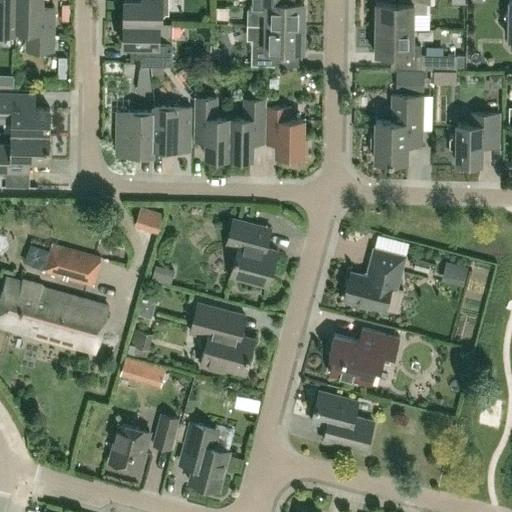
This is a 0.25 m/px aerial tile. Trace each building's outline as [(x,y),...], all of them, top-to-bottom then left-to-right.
[(0,0),(0,30),(16,31),(16,0),(0,0)] [(53,50),(54,20),(54,5),(42,4),(42,0),(16,0),(16,31),(16,29),(27,29),(27,38),(31,38),(31,49),(53,50)] [(124,0),(124,22),(160,22),(160,23),(162,23),(162,22),(162,17),(166,14),(169,14),(169,0),(124,0)] [(252,0),(252,9),(248,9),(248,24),(304,25),(304,0),(285,0),(252,0)] [(376,1),(376,27),(413,28),(414,13),(426,13),(426,3),(430,3),(430,0),(403,0),(404,2),(376,1)] [(173,26),(173,23),(162,22),(162,23),(160,23),(160,22),(124,22),(123,45),(139,45),(139,48),(141,51),(142,51),(142,61),(172,62),(173,26)] [(303,51),(304,25),(248,24),(248,25),(251,43),(251,64),(275,65),(275,50),(303,51)] [(413,54),(413,28),(376,27),(375,53),(413,54)] [(421,54),(421,68),(457,69),(457,55),(421,54)] [(166,80),(166,66),(153,66),(155,80),(166,80)] [(12,117),(12,133),(50,134),(50,108),(24,107),(24,93),(0,92),(0,107),(5,107),(5,117),(12,117)] [(408,130),(422,130),(422,94),(393,94),(392,120),(376,120),(376,135),(370,134),(370,145),(375,145),(375,160),(407,160),(408,130)] [(229,156),(230,116),(216,115),(217,97),(194,96),(194,126),(206,126),(205,156),(229,156)] [(254,127),(266,127),(266,105),(266,98),(244,97),(244,116),(230,116),(229,156),(253,157),(254,127)] [(153,155),(154,105),(153,105),(153,110),(117,110),(117,111),(118,111),(117,153),(116,153),(116,154),(153,155)] [(191,105),(154,105),(153,155),(154,155),(154,149),(184,150),(184,148),(183,148),(183,143),(190,129),(190,107),(191,107),(191,105)] [(289,106),(266,105),(266,127),(266,129),(278,129),(277,154),(290,154),(289,158),(306,158),(306,138),(302,138),(303,118),(288,118),(289,106)] [(499,112),(470,112),(470,122),(457,122),(456,134),(453,134),(450,137),(449,145),(452,148),(456,148),(456,162),(482,162),(482,145),(484,145),(488,140),(499,140),(499,112)] [(49,160),(50,134),(12,133),(11,144),(0,144),(0,172),(19,173),(19,159),(49,160)] [(145,207),(166,211),(169,197),(147,193),(145,207)] [(230,275),(268,285),(277,251),(263,247),(260,242),(265,226),(233,218),(227,243),(238,246),(230,275)] [(45,271),(93,284),(101,257),(52,243),(45,271)] [(350,271),(343,298),(385,309),(397,312),(403,289),(396,287),(404,256),(374,248),(368,272),(365,275),(350,271)] [(0,324),(96,352),(108,305),(7,277),(0,300),(0,324)] [(254,338),(240,334),(245,315),(198,302),(190,331),(201,334),(199,342),(201,344),(205,345),(200,364),(225,370),(226,366),(245,371),(254,338)] [(400,336),(362,326),(358,339),(334,333),(329,353),(334,354),(329,373),(372,384),(376,366),(381,367),(385,353),(395,356),(400,336)] [(147,359),(164,365),(168,352),(152,347),(147,359)] [(333,443),(365,451),(373,421),(354,416),(358,401),(319,391),(311,420),(334,426),(336,430),(333,443)] [(170,448),(178,417),(162,413),(154,444),(170,448)] [(189,481),(219,489),(229,450),(213,446),(215,439),(211,438),(214,427),(191,421),(183,448),(197,452),(189,481)] [(110,461),(139,469),(149,430),(120,422),(110,461)] [(89,492),(107,494),(109,482),(90,480),(89,492)]
